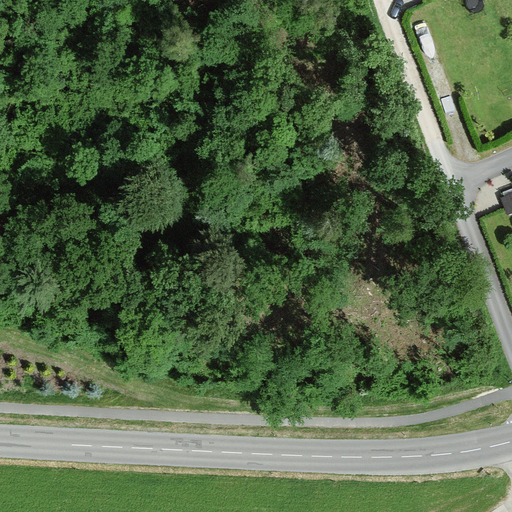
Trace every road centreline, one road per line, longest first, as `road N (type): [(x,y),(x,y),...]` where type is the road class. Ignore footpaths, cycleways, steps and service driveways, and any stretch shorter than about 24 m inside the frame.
road 1 (tertiary): [(0,441),(325,456),(511,442)]
road 2 (residential): [(453,182),(511,342)]
road 3 (residential): [(453,182),(398,38)]
